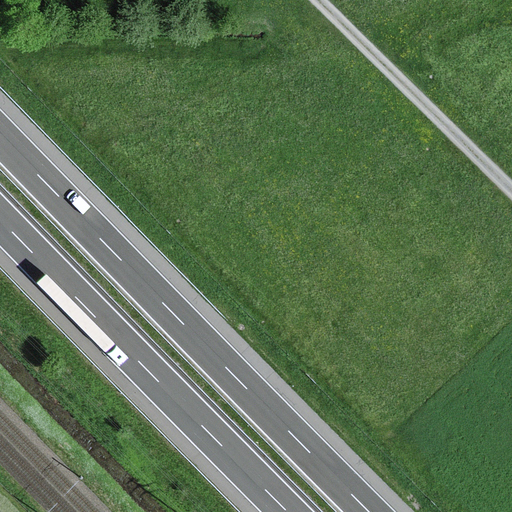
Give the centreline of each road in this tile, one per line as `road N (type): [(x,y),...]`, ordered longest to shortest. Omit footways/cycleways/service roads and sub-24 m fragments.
road 1 (motorway): [(373,511),(0,132)]
road 2 (motorway): [(0,218),(290,511)]
road 3 (track): [(322,0),(511,189)]
